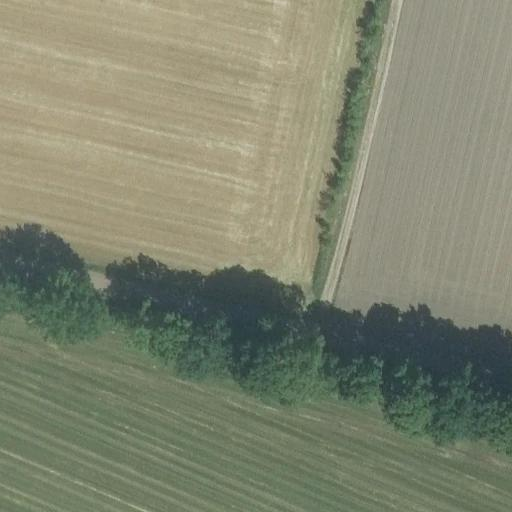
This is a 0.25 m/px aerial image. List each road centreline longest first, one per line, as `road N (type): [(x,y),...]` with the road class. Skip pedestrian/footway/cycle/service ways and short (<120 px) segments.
road 1 (track): [(0,256),(511,378)]
road 2 (track): [(324,332),(396,0)]
